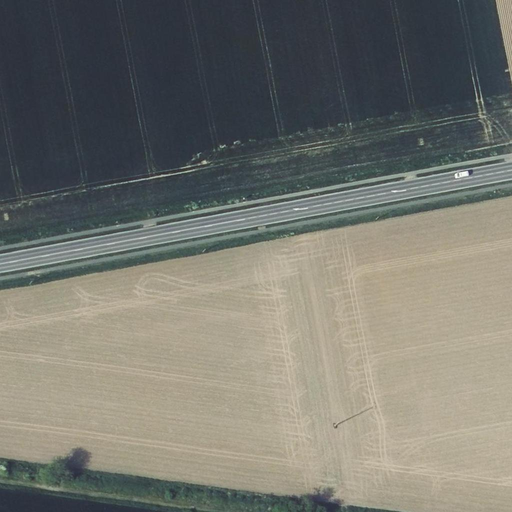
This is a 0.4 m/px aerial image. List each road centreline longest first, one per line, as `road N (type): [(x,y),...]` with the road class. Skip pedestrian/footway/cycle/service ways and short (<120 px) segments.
road 1 (tertiary): [(511,170),(243,219)]
road 2 (tertiary): [(0,264),(243,219)]
